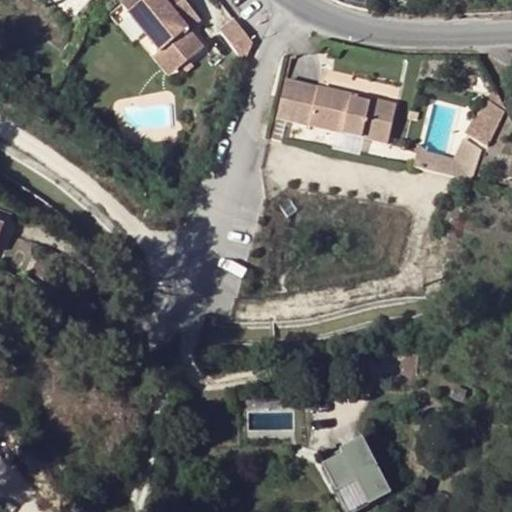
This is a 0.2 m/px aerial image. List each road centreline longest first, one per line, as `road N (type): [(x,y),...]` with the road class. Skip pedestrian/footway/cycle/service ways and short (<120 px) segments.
road 1 (track): [(181,511),(166,320),(189,253)]
road 2 (tertiary): [(511,32),(398,35),(349,27),(291,0)]
